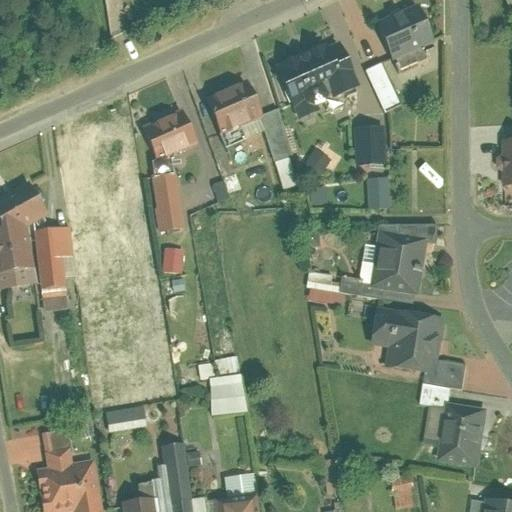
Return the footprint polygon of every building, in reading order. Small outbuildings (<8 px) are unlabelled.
[(511,0),(500,0),(511,22),(511,21),(511,0)] [(414,6),(371,26),(389,65),(433,44),(414,6)] [(336,40),(301,54),(323,110),(358,96),(336,40)] [(301,54),(274,67),(299,119),(323,110),(301,54)] [(382,66),(365,74),(384,113),(392,110),(401,105),(382,66)] [(246,86),(207,103),(227,148),(264,131),(258,116),(246,86)] [(184,108),(139,127),(154,161),(198,142),(184,108)] [(279,109),(258,116),(264,131),(283,190),(300,184),(290,155),(294,154),(279,109)] [(385,128),(352,130),(354,169),(387,168),(385,128)] [(511,147),(499,147),(499,211),(511,211),(511,147)] [(315,149),(304,165),(320,176),(331,160),(315,149)] [(113,150),(63,168),(67,234),(68,265),(70,294),(89,293),(85,214),(104,207),(97,188),(123,179),(113,150)] [(168,162),(152,164),(154,174),(169,172),(168,162)] [(175,176),(151,180),(162,238),(186,234),(175,176)] [(390,177),(367,178),(368,208),(391,207),(390,177)] [(224,183),(213,185),(217,202),(228,199),(224,183)] [(325,188),(311,189),(312,204),(326,203),(325,188)] [(27,189),(0,202),(0,295),(33,292),(25,236),(45,225),(27,189)] [(379,227),(378,233),(428,239),(436,240),(438,226),(379,227)] [(428,239),(378,233),(378,246),(371,291),(413,297),(420,298),(428,239)] [(67,234),(31,237),(35,295),(62,293),(60,265),(68,265),(67,234)] [(371,291),(378,246),(365,244),(359,282),(305,274),(310,302),(340,307),(342,294),(412,303),(413,297),(371,291)] [(185,252),(164,249),(161,273),(182,276),(185,252)] [(106,307),(91,307),(91,327),(106,327),(106,307)] [(441,317),(375,308),(370,344),(389,347),(385,371),(425,377),(433,378),(435,360),(441,317)] [(200,385),(207,384),(212,418),(245,413),(237,358),(214,361),(215,365),(197,367),(200,385)] [(467,365),(435,360),(433,378),(425,377),(421,405),(431,407),(425,445),(441,447),(447,404),(450,404),(453,388),(463,390),(467,365)] [(450,404),(447,404),(441,447),(439,463),(476,468),(485,409),(450,404)] [(143,409),(106,415),(109,434),(146,428),(143,409)] [(162,449),(170,511),(193,511),(192,501),(185,447),(162,449)] [(42,475),(32,476),(36,511),(98,511),(92,464),(70,467),(68,457),(40,461),(42,475)] [(225,480),(228,503),(254,499),(258,499),(255,475),(225,480)] [(412,480),(392,485),(398,507),(418,502),(412,480)] [(511,511),(511,494),(511,505),(474,500),(471,511),(511,511)] [(205,499),(192,501),(193,511),(216,511),(216,504),(206,506),(205,499)] [(228,503),(216,504),(216,511),(255,511),(254,499),(228,503)] [(152,511),(152,502),(124,505),(124,511),(152,511)]
